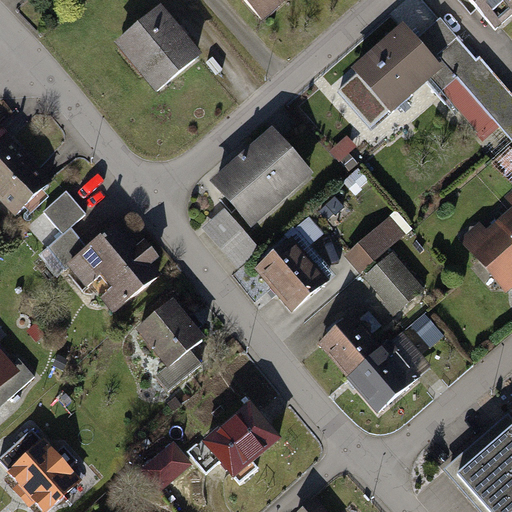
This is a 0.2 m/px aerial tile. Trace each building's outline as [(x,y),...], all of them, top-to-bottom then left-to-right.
[(291,0),(250,0),(268,20),(291,0)] [(511,25),(511,0),(472,0),(502,34),(511,25)] [(207,58),(164,8),(121,45),(165,95),(207,58)] [(464,42),(445,21),(425,38),(444,59),(464,42)] [(443,71),(400,27),(353,72),(369,89),(357,101),(383,129),(443,71)] [(317,173),(278,128),(217,180),(256,225),(317,173)] [(54,178),(15,136),(0,149),(0,193),(17,212),(54,178)] [(65,234),(74,226),(88,215),(69,191),(45,210),(65,234)] [(511,201),(511,202),(511,203),(511,220),(496,234),(487,223),(470,238),(511,287),(511,201)] [(229,207),(205,228),(241,268),(265,247),(229,207)] [(407,235),(390,217),(347,257),(364,275),(407,235)] [(136,247),(118,225),(91,246),(74,260),(114,309),(160,272),(153,263),(164,254),(149,236),(136,247)] [(74,226),(65,234),(50,245),(67,266),(74,260),(91,246),(74,226)] [(335,283),(296,238),(261,269),(300,314),(335,283)] [(399,318),(430,293),(398,252),(367,278),(399,318)] [(213,339),(179,300),(144,332),(178,370),(213,339)] [(352,380),(393,345),(387,338),(380,344),(354,313),(320,342),(352,380)] [(393,345),(352,380),(380,412),(421,378),(393,345)] [(0,346),(0,388),(21,370),(0,346)] [(292,440),(263,407),(216,448),(245,480),(292,440)] [(46,434),(4,471),(40,511),(47,511),(85,478),(46,434)] [(511,511),(511,436),(461,482),(487,511),(511,511)]
